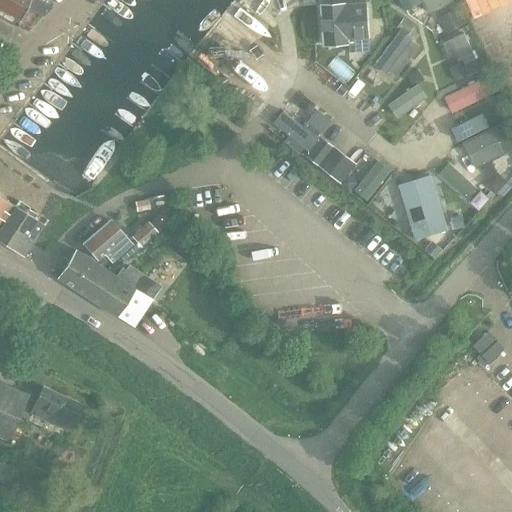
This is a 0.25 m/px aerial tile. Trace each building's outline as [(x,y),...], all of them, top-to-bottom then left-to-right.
[(0,0),(0,10),(18,21),(14,25),(27,32),(41,16),(42,17),(51,8),(36,0),(0,0)] [(401,0),(389,0),(394,17),(405,14),(401,0)] [(347,38),(368,37),(366,3),(321,6),(323,45),(347,44),(347,38)] [(399,77),(422,42),(401,28),(378,63),(399,77)] [(454,113),(496,91),(487,75),(446,96),(454,113)] [(398,115),(430,98),(422,84),(390,101),(398,115)] [(464,141),(476,166),(511,149),(511,136),(504,121),(464,141)] [(321,139),(306,157),(317,166),(332,148),(321,139)] [(369,200),(393,169),(379,158),(355,189),(369,200)] [(439,173),(468,198),(479,186),(450,161),(439,173)] [(498,171),(487,181),(496,192),(508,182),(498,171)] [(399,183),(417,240),(450,229),(432,173),(399,183)] [(0,195),(0,227),(4,222),(15,206),(0,195)] [(146,201),(134,203),(136,212),(148,210),(146,201)] [(30,239),(34,232),(31,230),(37,221),(15,206),(4,222),(30,239)] [(165,209),(149,224),(157,232),(164,226),(172,218),(165,209)] [(111,221),(84,244),(98,259),(100,257),(104,261),(108,258),(112,262),(118,257),(122,262),(139,247),(140,248),(157,233),(157,232),(149,224),(147,222),(131,237),(134,241),(131,244),(111,221)] [(33,241),(30,239),(4,222),(0,227),(0,240),(23,257),(33,241)] [(135,327),(155,299),(160,292),(125,270),(122,275),(118,273),(116,276),(76,251),(58,279),(135,327)] [(405,267),(395,278),(402,284),(412,273),(405,267)] [(488,332),(473,346),(480,354),(495,340),(488,332)] [(497,341),(482,356),(489,364),(504,349),(497,341)] [(0,382),(0,435),(8,439),(27,396),(3,386),(4,384),(0,382)] [(69,433),(82,406),(43,388),(31,415),(69,433)] [(0,480),(7,483),(13,467),(0,462),(0,480)]
